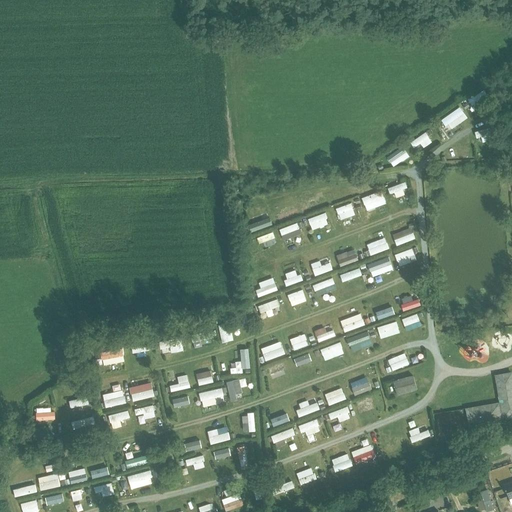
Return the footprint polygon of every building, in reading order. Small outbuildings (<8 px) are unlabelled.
[(483,92),(468,101),(471,106),(480,100),(482,104),(488,101),(483,92)] [(460,108),(441,121),(446,127),(455,120),(458,124),(467,118),(460,108)] [(492,127),(475,132),(476,139),(481,137),(483,143),(492,141),(490,135),(494,134),(492,127)] [(406,140),(413,150),(427,140),(420,130),(406,140)] [(403,147),(387,158),(390,163),(391,163),(394,167),(409,157),(403,147)] [(405,183),(388,189),(390,195),(394,193),(396,199),(405,196),(403,190),(407,188),(405,183)] [(381,191),(362,198),(365,205),(384,198),(381,191)] [(351,204),(336,209),(338,215),(339,215),(341,221),(354,216),(352,210),(353,210),(351,204)] [(274,219),(295,215),(294,207),(272,211),(274,219)] [(262,211),(248,216),(250,221),(264,217),(262,211)] [(325,213),(308,220),(310,226),(317,223),(318,228),(328,224),(326,220),(328,219),(325,213)] [(297,223),(280,230),(282,235),(293,231),(294,233),(297,232),(297,229),(299,229),(297,223)] [(252,236),(256,247),(272,240),(268,230),(252,236)] [(403,231),(393,235),(397,246),(416,239),(413,233),(411,234),(409,230),(403,232),(403,231)] [(385,238),(367,245),(371,256),(389,249),(385,238)] [(412,249),(395,255),(399,266),(405,264),(416,260),(412,249)] [(346,252),(336,256),(340,267),(359,260),(357,254),(348,257),(346,252)] [(389,257),(368,265),(370,272),(381,268),(383,274),(392,270),(390,265),(391,265),(389,257)] [(328,258),(311,265),(315,277),(333,270),(328,258)] [(358,269),(342,275),(347,285),(355,282),(353,277),(360,274),(358,269)] [(288,280),(284,281),(286,287),(303,280),(301,275),(297,276),(295,270),(286,274),(288,280)] [(261,288),(257,290),(259,297),(278,290),(273,278),(259,283),(261,288)] [(333,279),(313,286),(318,297),(337,290),(333,279)] [(303,290),(288,296),(290,301),(298,299),(300,303),(306,301),(303,290)] [(403,304),(401,305),(403,311),(421,305),(418,299),(413,301),(411,296),(402,299),(403,304)] [(278,300),(263,305),(265,311),(268,310),(270,316),(281,312),(278,300)] [(383,306),(375,310),(378,320),(395,314),(393,308),(385,311),(383,306)] [(360,314),(340,322),(344,333),(365,325),(363,319),(362,319),(360,314)] [(417,314),(402,320),(407,332),(422,327),(417,314)] [(397,322),(377,328),(379,334),(384,332),(385,337),(395,334),(393,329),(398,328),(397,322)] [(230,324),(219,326),(223,344),(228,343),(228,342),(234,340),(230,324)] [(325,328),(315,331),(319,342),(336,336),(334,330),(327,333),(325,328)] [(215,330),(191,336),(193,343),(203,340),(204,345),(212,343),(211,339),(212,338),(211,336),(216,335),(215,330)] [(300,332),(286,336),(289,348),(303,344),(300,332)] [(368,332),(347,340),(349,347),(351,346),(353,353),(373,345),(368,332)] [(280,342),(261,349),(266,361),(285,354),(283,347),(282,347),(280,342)] [(340,343),(320,350),(325,361),(344,354),(342,349),(342,348),(340,343)] [(122,349),(101,353),(102,360),(103,360),(104,366),(125,362),(122,349)] [(248,349),(241,350),(242,369),(250,369),(248,349)] [(461,350),(463,358),(469,357),(468,349),(461,350)] [(294,366),(307,361),(303,350),(289,356),(294,366)] [(398,356),(388,360),(393,372),(409,365),(406,358),(401,361),(398,356)] [(280,361),(260,367),(262,374),(282,367),(280,361)] [(210,371),(196,375),(199,386),(214,382),(210,371)] [(499,402),(466,408),(470,425),(511,417),(511,374),(511,372),(494,375),(499,402)] [(268,377),(271,384),(276,382),(274,375),(268,377)] [(413,375),(393,381),(397,396),(417,390),(413,375)] [(187,376),(169,381),(171,392),(191,388),(187,376)] [(369,382),(352,389),(355,396),(372,389),(369,382)] [(234,383),(229,384),(232,404),(237,404),(234,383)] [(222,388),(199,394),(201,401),(224,396),(222,388)] [(124,391),(115,393),(116,405),(131,401),(130,395),(125,396),(124,391)] [(335,391),(325,395),(329,406),(346,400),(344,394),(337,396),(335,391)] [(195,395),(176,399),(177,405),(188,403),(189,408),(198,406),(195,395)] [(87,397),(69,401),(71,408),(88,404),(87,397)] [(354,409),(361,407),(361,410),(369,408),(367,398),(352,401),(354,409)] [(301,409),(296,411),(299,418),(320,410),(317,403),(310,406),(308,400),(299,404),(301,409)] [(155,404),(141,407),(144,420),(158,417),(155,404)] [(348,407),(329,414),(331,420),(342,416),(343,421),(351,418),(348,407)] [(37,414),(36,414),(37,421),(55,420),(55,412),(51,413),(51,408),(37,409),(37,414)] [(128,411),(108,416),(110,423),(111,423),(113,429),(122,427),(122,426),(128,425),(126,419),(130,418),(128,411)] [(277,413),(267,417),(271,428),(290,421),(288,415),(279,418),(277,413)] [(88,414),(66,420),(69,429),(91,423),(88,414)] [(317,419),(299,426),(301,433),(306,432),(307,436),(320,431),(318,427),(319,427),(317,419)] [(337,422),(329,424),(331,430),(338,428),(337,422)] [(36,434),(34,434),(35,440),(52,439),(51,427),(35,429),(36,434)] [(227,427),(207,432),(211,445),(231,439),(227,427)] [(292,428),(271,436),(274,443),(295,435),(292,428)] [(418,428),(409,431),(411,437),(410,438),(412,443),(430,436),(428,430),(421,433),(418,428)] [(203,441),(185,446),(187,452),(204,447),(203,441)] [(237,469),(245,468),(240,445),(232,446),(237,469)] [(226,456),(223,446),(209,449),(211,459),(226,456)] [(377,449),(358,456),(360,463),(380,456),(377,449)] [(128,450),(121,451),(122,458),(129,457),(128,450)] [(348,454),(332,460),(334,466),(333,466),(336,472),(353,466),(348,454)] [(147,456),(125,462),(127,469),(149,463),(147,456)] [(204,456),(188,460),(189,465),(190,465),(191,471),(206,467),(204,456)] [(41,463),(43,471),(51,469),(49,461),(41,463)] [(101,465),(89,467),(92,478),(108,474),(105,463),(100,464),(101,465)] [(84,469),(69,473),(71,484),(88,480),(84,469)] [(150,470),(128,477),(130,484),(152,478),(150,470)] [(307,471),(297,475),(300,486),(321,478),(319,472),(309,476),(307,471)] [(49,476),(38,478),(41,491),(61,486),(59,479),(56,480),(55,476),(49,477),(49,476)] [(292,481),(272,489),(274,496),(295,488),(292,481)] [(23,483),(14,485),(17,497),(38,492),(36,485),(24,488),(23,483)] [(91,489),(72,493),(73,499),(92,495),(91,489)] [(103,500),(109,498),(107,491),(101,493),(103,500)] [(483,499),(486,509),(486,511),(494,510),(488,491),(481,493),(483,499)] [(61,494),(45,498),(47,505),(63,501),(61,494)] [(240,494),(222,500),(226,511),(244,505),(240,494)] [(212,511),(209,495),(200,496),(202,503),(194,505),(195,511),(212,511)] [(486,509),(483,499),(477,501),(480,511),(486,509)] [(37,500),(19,505),(20,511),(30,509),(30,511),(38,511),(39,510),(37,500)]
